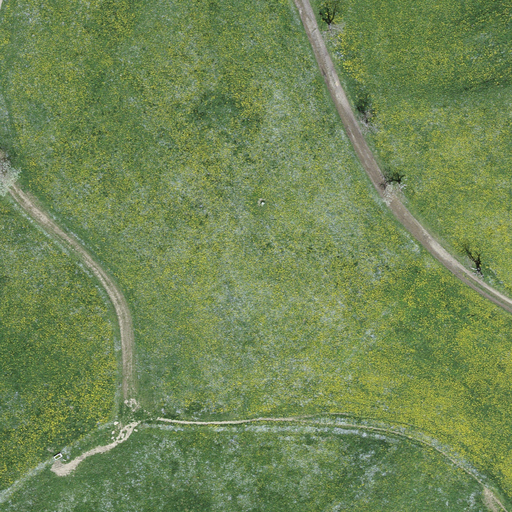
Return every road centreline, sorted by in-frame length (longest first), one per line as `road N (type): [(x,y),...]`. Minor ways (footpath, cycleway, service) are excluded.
road 1 (track): [(301,0),(377,177),(453,266),(511,307)]
road 2 (track): [(134,418),(119,305),(104,278),(28,206),(0,166)]
